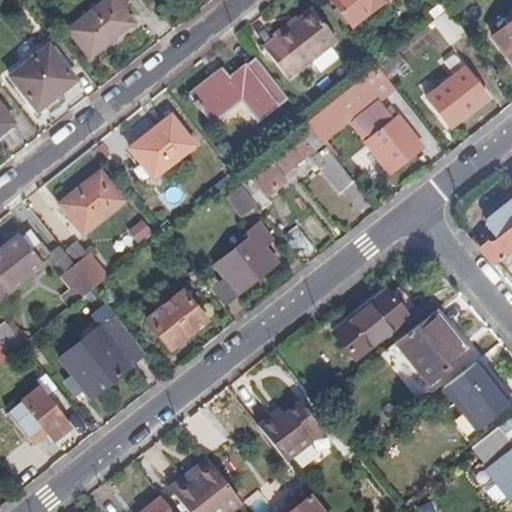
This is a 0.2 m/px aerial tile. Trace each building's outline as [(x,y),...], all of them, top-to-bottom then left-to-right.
[(118,9),(111,0),(98,0),(62,28),(85,57),(129,23),(118,9)] [(120,0),(111,0),(118,9),(125,5),(120,0)] [(320,0),(342,27),(377,0),(320,0)] [(423,13),(428,19),(439,10),(435,4),(423,13)] [(462,33),(443,9),(428,22),(446,44),(462,33)] [(334,44),(311,14),(298,23),(296,21),(272,39),(274,42),(262,52),(287,82),(334,44)] [(511,18),(486,39),(511,71),(511,70),(511,18)] [(452,53),(428,22),(413,33),(438,65),(452,53)] [(71,81),(44,45),(5,75),(33,110),(71,81)] [(413,68),(398,51),(378,68),(388,80),(399,71),(403,76),(413,68)] [(484,98),(451,56),(441,64),(452,76),(435,89),(457,118),(484,98)] [(286,101),(254,61),(229,81),(221,72),(188,98),(211,127),(230,112),(247,132),(286,101)] [(372,65),(302,121),(318,141),(345,119),(363,141),(387,171),(418,147),(394,117),(381,101),(393,91),(388,84),(372,65)] [(0,129),(10,122),(0,109),(0,129)] [(191,149),(167,120),(127,152),(151,181),(191,149)] [(303,142),(296,133),(244,174),(261,196),(263,194),(281,181),(276,174),(313,146),(308,139),(303,142)] [(339,189),(350,181),(322,146),(309,156),(337,191),(339,189)] [(120,205),(97,174),(57,207),(80,236),(120,205)] [(261,196),(244,174),(235,181),(238,184),(253,204),(258,211),(270,202),(263,194),(261,196)] [(368,203),(350,181),(339,189),(356,210),(359,210),(368,203)] [(239,215),(253,204),(238,184),(224,195),(239,215)] [(480,250),(492,266),(509,252),(511,255),(511,200),(486,222),(497,236),(480,250)] [(253,233),(211,266),(221,279),(233,294),(275,261),(262,244),(269,238),(255,219),(247,225),(253,233)] [(140,220),(124,231),(133,244),(149,233),(140,220)] [(296,226),(282,237),(298,256),(312,245),(296,226)] [(16,238),(0,250),(0,300),(44,265),(51,260),(46,255),(27,231),(17,239),(16,238)] [(62,252),(72,265),(86,255),(75,241),(62,252)] [(65,271),(72,265),(62,252),(57,246),(46,255),(51,260),(44,265),(45,267),(49,265),(60,266),(65,271)] [(91,288),(104,277),(86,255),(72,265),(91,288)] [(82,295),(91,288),(72,265),(65,271),(58,276),(69,290),(77,299),(82,295)] [(236,298),(233,294),(221,279),(208,289),(223,308),(236,298)] [(97,296),(91,288),(82,295),(88,303),(97,296)] [(401,289),(391,296),(405,313),(414,305),(401,289)] [(68,306),(77,299),(69,290),(60,296),(68,306)] [(199,321),(177,292),(141,320),(164,349),(199,321)] [(405,313),(391,296),(388,292),(336,333),(356,358),(409,317),(405,313)] [(448,335),(430,313),(395,341),(426,380),(466,349),(452,332),(448,335)] [(142,353),(112,315),(57,359),(70,376),(63,382),(75,398),(83,392),(87,397),(142,353)] [(13,320),(5,326),(20,344),(28,338),(13,320)] [(0,347),(6,355),(20,344),(5,326),(1,321),(0,321),(0,347)] [(490,381),(475,362),(445,386),(476,424),(508,399),(492,378),(490,381)] [(68,425),(37,386),(2,413),(22,438),(39,426),(51,440),(68,425)] [(268,405),(252,417),(279,451),(318,421),(295,392),(280,403),(272,409),(268,405)] [(272,409),(280,403),(276,399),(268,405),(272,409)] [(511,440),(511,413),(499,424),(511,440)] [(500,504),(511,494),(511,440),(499,424),(477,441),(491,459),(487,463),(496,474),(483,485),(500,504)] [(226,511),(242,500),(209,458),(195,469),(198,473),(174,490),(191,511),(226,511)] [(198,473),(195,469),(171,487),(174,490),(198,473)] [(322,511),(308,493),(283,511),(322,511)] [(174,511),(162,496),(141,511),(174,511)] [(423,498),(415,511),(435,511),(439,507),(423,498)]
